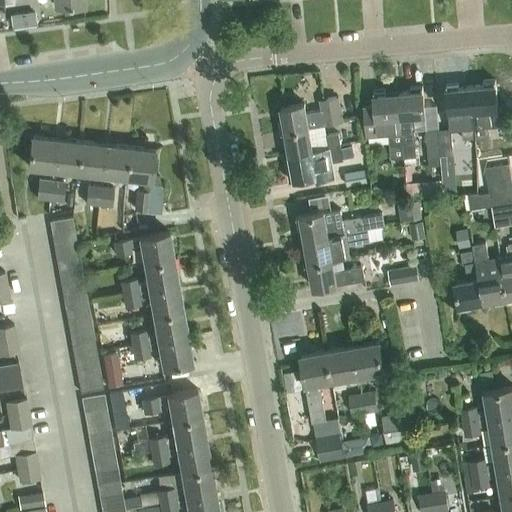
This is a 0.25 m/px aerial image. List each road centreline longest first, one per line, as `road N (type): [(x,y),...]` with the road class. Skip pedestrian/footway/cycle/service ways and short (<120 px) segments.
road 1 (unclassified): [(284,511),(209,106),(213,75),(242,59),(511,36)]
road 2 (tertiary): [(0,86),(165,63),(190,49),(199,0)]
